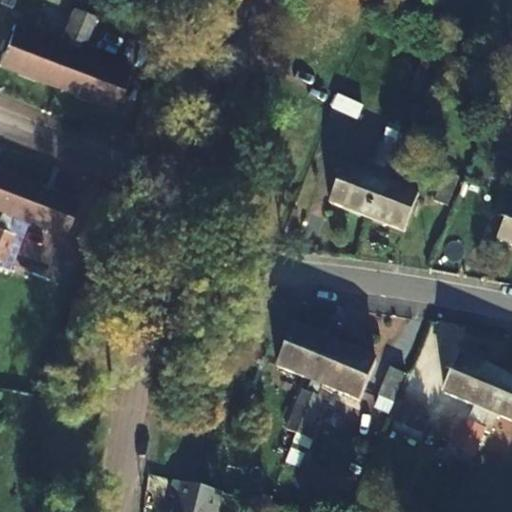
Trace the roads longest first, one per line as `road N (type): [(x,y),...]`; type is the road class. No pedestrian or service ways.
road 1 (residential): [(152,262),(511,312)]
road 2 (residential): [(121,511),(128,371),(152,262)]
road 3 (residential): [(169,187),(267,0)]
road 4 (residential): [(169,187),(0,124)]
